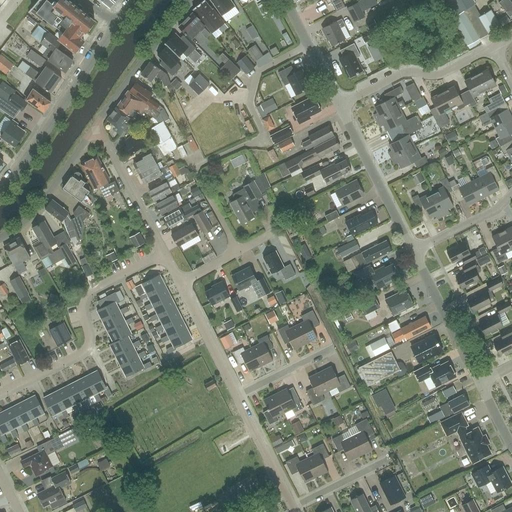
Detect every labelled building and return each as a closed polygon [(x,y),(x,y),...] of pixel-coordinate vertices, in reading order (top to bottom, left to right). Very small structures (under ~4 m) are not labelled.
[(69,28),(80,37),(85,32),(86,32),(95,21),(91,18),(93,16),(93,15),(90,13),(89,13),(87,15),(81,9),(82,8),(82,7),(79,4),(77,6),(70,1),(71,0),(40,0),(34,9),(30,13),(41,23),(45,18),(65,34),(69,28)] [(211,0),(222,15),(235,6),(230,0),(211,0)] [(278,11),(272,0),(267,0),(263,2),(270,15),(278,11)] [(345,7),(341,0),(330,0),(337,12),(345,7)] [(480,39),(471,25),(463,11),(476,4),(473,0),(450,0),(458,14),(451,18),(461,35),(466,43),(468,46),(471,44),(480,39)] [(511,15),(511,0),(502,0),(499,3),(510,17),(511,15)] [(212,9),(205,1),(194,9),(212,32),(217,38),(223,34),(218,28),(224,23),(213,9),(212,9)] [(365,17),(358,3),(347,8),(354,22),(365,17)] [(479,17),(489,34),(501,27),(491,10),(479,17)] [(191,40),(205,26),(193,14),(179,28),(191,40)] [(498,20),(502,27),(510,22),(506,15),(498,20)] [(228,23),(236,30),(240,25),(232,19),(228,23)] [(341,29),(346,26),(342,19),(337,22),(337,21),(324,28),(333,46),(346,39),(341,29)] [(366,24),(369,30),(377,26),(374,20),(366,24)] [(48,34),(39,26),(31,36),(48,49),(43,56),(49,60),(66,72),(73,61),(57,49),(62,42),(49,32),(48,34)] [(259,36),(252,26),(246,30),(252,40),(259,36)] [(84,40),(80,37),(69,28),(65,34),(60,40),(75,52),(76,50),(78,50),(80,47),(80,46),(84,40)] [(178,57),(179,57),(182,53),(186,58),(196,48),(183,36),(180,39),(175,34),(165,44),(167,46),(178,57)] [(350,77),(363,71),(356,58),(361,56),(354,43),(340,50),(343,57),(339,59),(342,65),(344,64),(350,77)] [(255,62),(263,57),(255,45),(247,51),(255,62)] [(181,59),(179,57),(178,57),(167,46),(158,56),(162,61),(159,64),(172,76),(181,67),(177,63),(181,59)] [(279,53),(276,48),(270,51),(273,56),(279,53)] [(41,67),(46,60),(31,50),(26,57),(41,67)] [(232,80),(241,71),(223,54),(218,58),(225,64),(220,69),(232,80)] [(0,69),(6,74),(14,64),(1,55),(0,55),(0,69)] [(246,75),(254,68),(245,57),(237,64),(246,75)] [(62,78),(46,67),(41,74),(23,61),(18,68),(51,92),(62,78)] [(151,82),(152,81),(158,73),(161,75),(160,76),(164,86),(170,83),(167,75),(150,62),(141,74),(151,82)] [(291,67),(278,73),(285,86),(289,84),(296,96),(312,88),(303,70),(295,74),(291,67)] [(476,75),(485,91),(496,85),(488,69),(476,75)] [(194,79),(204,90),(209,84),(199,74),(194,79)] [(473,97),(485,91),(476,75),(465,81),(469,90),(464,93),(472,108),(477,105),(473,97)] [(198,95),(204,90),(194,79),(188,85),(198,95)] [(181,86),(175,80),(171,84),(177,90),(181,86)] [(22,112),(28,103),(15,94),(16,91),(3,82),(0,85),(0,108),(14,119),(20,110),(22,112)] [(159,105),(152,100),(149,98),(152,94),(145,89),(144,89),(136,83),(130,91),(156,110),(159,105)] [(397,103),(394,97),(404,92),(401,86),(384,95),(387,100),(375,107),(378,113),(374,115),(377,121),(400,109),(405,106),(404,105),(408,103),(406,99),(397,103)] [(472,108),(464,93),(459,95),(454,87),(443,93),(451,108),(456,106),(459,110),(464,107),(469,104),(471,108),(472,108)] [(51,102),(35,91),(27,102),(44,113),(51,102)] [(160,114),(147,104),(128,91),(116,107),(117,107),(135,120),(143,110),(154,118),(151,119),(151,120),(144,124),(147,130),(164,121),(160,114)] [(440,128),(446,125),(450,123),(444,112),(451,108),(443,93),(431,98),(436,107),(430,110),(440,128)] [(500,94),(492,98),(495,102),(503,98),(500,94)] [(300,124),(310,119),(309,117),(321,111),(314,96),(292,108),(300,124)] [(270,99),(258,105),(264,115),(276,108),(270,99)] [(491,104),(484,108),(486,113),(494,109),(497,107),(495,102),(491,104)] [(494,109),(486,113),(479,117),(484,127),(492,123),(495,128),(511,120),(511,117),(508,109),(505,103),(497,107),(494,109)] [(117,107),(116,107),(107,120),(116,126),(115,127),(117,132),(120,134),(123,131),(128,135),(139,123),(137,122),(135,120),(117,107)] [(169,120),(164,109),(159,112),(165,122),(169,120)] [(403,130),(419,122),(416,116),(406,121),(400,109),(377,121),(380,127),(384,125),(387,131),(400,124),(403,130)] [(269,116),(262,120),(268,131),(275,128),(269,116)] [(23,134),(24,133),(24,131),(17,126),(18,124),(13,120),(1,137),(15,147),(23,135),(23,134)] [(511,140),(511,135),(511,134),(511,133),(511,120),(495,128),(499,137),(496,138),(500,146),(511,140)] [(172,137),(164,121),(148,131),(147,131),(155,145),(156,146),(156,147),(157,146),(160,152),(163,157),(177,148),(172,137)] [(392,158),(415,146),(409,135),(422,128),(419,122),(403,130),(405,136),(389,144),(392,150),(389,152),(392,158)] [(290,125),(271,135),(275,143),(294,133),(290,125)] [(306,150),(334,136),(329,126),(309,136),(310,140),(302,144),(306,150)] [(451,141),(459,137),(456,131),(448,134),(451,141)] [(136,132),(131,136),(124,142),(127,146),(125,148),(131,155),(145,144),(136,132)] [(199,150),(192,136),(187,138),(194,153),(199,150)] [(290,174),(301,169),(303,164),(318,156),(320,158),(340,148),(335,138),(307,152),(285,164),(290,174)] [(279,145),(282,152),(295,146),(291,139),(279,145)] [(492,149),(498,146),(495,140),(489,142),(492,149)] [(511,161),(511,160),(511,140),(500,146),(504,155),(507,153),(511,161)] [(152,156),(160,152),(157,146),(156,147),(156,146),(155,145),(146,150),(149,155),(151,154),(152,155),(152,156)] [(188,156),(182,146),(178,148),(183,158),(188,156)] [(417,168),(428,162),(425,156),(421,158),(415,146),(392,158),(395,164),(398,163),(401,169),(414,162),(417,168)] [(279,160),(273,149),(268,152),(274,163),(279,160)] [(139,173),(156,164),(152,156),(152,155),(151,154),(149,155),(143,158),(134,163),(139,173)] [(236,165),(246,160),(243,155),(234,159),(236,165)] [(115,182),(109,185),(108,181),(109,181),(97,156),(88,161),(86,160),(83,162),(82,163),(81,164),(94,189),(99,187),(105,199),(119,192),(115,182)] [(335,163),(320,170),(318,166),(301,174),(305,181),(321,173),(327,185),(346,176),(345,174),(352,171),(346,160),(335,165),(335,163)] [(172,175),(169,169),(166,164),(162,167),(160,162),(156,164),(139,173),(144,184),(159,176),(162,181),(172,175)] [(181,174),(179,169),(176,164),(169,167),(175,177),(181,174)] [(179,169),(181,174),(182,175),(185,174),(189,181),(194,179),(188,170),(187,169),(185,169),(184,166),(179,169)] [(496,183),(501,180),(494,166),(486,170),(488,173),(480,177),(489,195),(499,190),(496,183)] [(91,205),(94,201),(92,195),(88,193),(90,191),(86,188),(87,186),(85,184),(86,183),(81,179),(82,177),(82,175),(81,174),(81,173),(79,172),(78,172),(76,172),(74,173),(73,175),(72,175),(71,176),(63,188),(82,201),(83,200),(91,205)] [(412,176),(417,185),(424,181),(420,172),(412,176)] [(264,174),(259,176),(265,190),(270,188),(264,174)] [(180,189),(175,179),(172,175),(162,181),(164,184),(149,192),(154,202),(180,189)] [(230,203),(235,212),(242,224),(255,217),(252,213),(259,209),(256,204),(258,203),(255,198),(262,194),(266,192),(265,190),(258,175),(253,178),(254,180),(244,186),(245,188),(233,195),(236,200),(230,203)] [(472,182),(468,175),(464,177),(464,179),(467,184),(470,183),(478,200),(489,195),(480,177),(472,182)] [(453,191),(448,181),(447,178),(441,181),(443,187),(432,193),(443,216),(449,213),(448,209),(454,206),(447,194),(453,191)] [(467,184),(464,179),(459,182),(459,183),(452,187),(459,201),(464,199),(468,206),(478,200),(470,183),(467,184)] [(364,196),(357,181),(335,191),(343,206),(364,196)] [(198,187),(191,191),(194,197),(201,193),(198,187)] [(307,197),(308,196),(314,193),(311,187),(304,191),(307,197)] [(437,219),(443,216),(432,193),(420,199),(418,195),(412,198),(417,209),(423,206),(430,218),(436,215),(437,219)] [(161,215),(182,204),(181,202),(178,204),(174,195),(156,204),(161,215)] [(52,200),(45,209),(61,222),(65,217),(67,223),(65,223),(68,232),(74,230),(77,241),(82,240),(84,226),(83,223),(90,213),(79,206),(73,213),(75,218),(71,220),(69,213),(52,200)] [(184,206),(180,208),(163,217),(168,228),(201,211),(198,205),(187,210),(184,206)] [(204,234),(213,229),(202,211),(193,216),(204,234)] [(328,222),(339,217),(336,211),(325,216),(328,222)] [(377,223),(372,212),(361,218),(360,215),(346,222),(352,235),(377,223)] [(311,226),(315,221),(310,217),(306,222),(311,226)] [(56,243),(53,237),(44,221),(32,228),(40,242),(33,246),(45,268),(61,259),(66,267),(77,261),(67,244),(70,242),(64,231),(53,237),(57,245),(59,248),(53,251),(50,246),(56,243)] [(178,246),(198,235),(192,224),(172,235),(178,246)] [(511,226),(502,232),(511,250),(511,249),(511,226)] [(326,232),(323,227),(316,230),(319,236),(326,232)] [(505,253),(511,250),(502,232),(492,237),(498,248),(492,251),(498,263),(508,258),(505,253)] [(139,233),(129,238),(134,248),(144,242),(139,233)] [(27,269),(22,261),(30,257),(19,238),(3,246),(18,273),(27,269)] [(387,241),(362,253),(352,258),(356,268),(392,251),(387,241)] [(464,264),(477,258),(474,253),(471,255),(465,243),(447,252),(452,263),(462,258),(464,264)] [(481,256),(487,253),(484,247),(478,250),(481,256)] [(296,275),(291,264),(284,267),(276,251),(264,257),(272,274),(280,269),(286,280),(296,275)] [(110,263),(118,260),(114,252),(106,256),(110,263)] [(480,267),(491,261),(488,255),(477,261),(480,267)] [(456,278),(462,289),(480,280),(476,274),(481,271),(478,266),(477,266),(475,262),(462,268),(465,274),(456,278)] [(93,273),(89,264),(82,267),(86,276),(93,273)] [(378,289),(400,278),(393,264),(382,270),(381,268),(374,272),(370,265),(356,273),(362,283),(372,278),(378,289)] [(504,266),(497,269),(501,276),(507,272),(504,266)] [(252,284),(259,298),(270,292),(263,278),(257,281),(250,268),(232,276),(239,290),(252,284)] [(146,292),(139,296),(141,300),(149,297),(148,295),(166,286),(160,275),(142,284),(146,292)] [(18,277),(9,282),(18,299),(19,299),(22,305),(31,300),(18,277)] [(503,285),(499,277),(486,284),(490,291),(503,285)] [(205,292),(212,306),(230,297),(222,282),(216,285),(216,286),(205,292)] [(2,284),(0,285),(0,290),(4,296),(8,293),(2,284)] [(152,303),(145,307),(147,311),(154,307),(153,306),(171,297),(166,286),(148,295),(149,297),(152,303)] [(393,316),(414,306),(406,291),(394,297),(394,295),(385,300),(393,316)] [(473,312),(491,303),(486,292),(468,301),(473,312)] [(121,313),(122,315),(129,311),(127,307),(120,310),(116,304),(120,302),(123,300),(121,294),(117,296),(115,293),(98,301),(101,308),(97,310),(103,322),(121,313)] [(47,304),(58,308),(62,297),(51,294),(47,304)] [(364,316),(380,308),(374,296),(358,304),(364,316)] [(157,314),(150,317),(152,322),(159,318),(159,316),(176,307),(171,297),(153,306),(154,307),(157,314)] [(236,312),(242,309),(236,297),(230,300),(236,312)] [(499,315),(511,308),(508,302),(495,308),(499,315)] [(163,325),(156,328),(158,332),(165,329),(164,327),(182,318),(176,307),(159,316),(159,318),(163,325)] [(297,325),(306,344),(318,338),(313,328),(320,325),(313,310),(301,316),(304,322),(297,325)] [(269,323),(278,319),(274,311),(266,315),(269,323)] [(121,313),(103,322),(108,333),(126,324),(127,325),(134,322),(132,317),(125,321),(122,315),(121,313)] [(485,335),(503,326),(498,315),(479,324),(485,335)] [(406,340),(430,328),(425,317),(401,329),(402,331),(393,335),(396,342),(405,338),(406,340)] [(168,335),(161,339),(163,343),(170,339),(169,338),(187,329),(182,318),(164,327),(165,329),(168,335)] [(229,329),(237,325),(233,318),(226,322),(229,329)] [(389,322),(392,331),(402,327),(398,318),(389,322)] [(57,347),(73,339),(64,322),(49,330),(57,347)] [(126,324),(108,333),(113,343),(114,343),(128,336),(132,334),(127,325),(126,324)] [(306,344),(297,325),(290,329),(288,325),(278,330),(285,344),(291,341),(295,350),(306,344)] [(511,335),(511,334),(511,328),(500,335),(503,340),(494,345),(499,355),(511,348),(511,335)] [(173,346),(166,350),(169,354),(176,350),(175,348),(193,339),(187,329),(169,338),(170,339),(173,346)] [(225,349),(234,345),(228,334),(220,339),(225,349)] [(262,366),(273,360),(268,350),(274,348),(267,335),(258,340),(260,344),(252,347),(262,366)] [(411,348),(418,363),(443,351),(435,335),(411,348)] [(113,343),(110,344),(116,356),(133,347),(134,348),(141,345),(139,340),(132,344),(128,336),(114,343),(113,343)] [(395,344),(390,336),(385,339),(384,337),(359,350),(365,361),(389,348),(389,347),(395,344)] [(19,340),(9,346),(19,365),(29,360),(19,340)] [(357,350),(353,343),(347,346),(350,353),(357,350)] [(133,347),(116,356),(121,366),(139,357),(140,359),(147,355),(145,351),(137,355),(134,348),(133,347)] [(262,366),(252,347),(245,351),(243,347),(234,352),(240,365),(245,362),(250,372),(262,366)] [(368,386),(400,370),(391,352),(359,368),(368,386)] [(139,357),(121,366),(126,377),(144,368),(144,370),(152,366),(150,362),(143,365),(140,359),(139,357)] [(12,359),(0,365),(0,369),(2,373),(16,366),(12,359)] [(429,364),(415,372),(420,382),(431,376),(437,386),(456,376),(449,361),(436,368),(436,367),(432,369),(429,364)] [(337,387),(339,393),(351,387),(345,374),(337,378),(332,366),(320,372),(329,391),(337,387)] [(98,371),(87,376),(96,394),(98,393),(104,390),(108,397),(112,395),(108,387),(107,388),(98,371)] [(322,394),(329,391),(320,372),(309,378),(313,388),(306,391),(313,406),(325,400),(322,394)] [(96,394),(87,376),(76,381),(85,399),(87,398),(91,405),(101,400),(98,393),(96,394)] [(213,380),(204,385),(207,391),(216,385),(213,380)] [(76,381),(66,387),(75,405),(76,404),(83,400),(86,408),(91,405),(87,398),(85,399),(76,381)] [(66,387),(55,392),(64,410),(66,409),(72,406),(76,413),(80,411),(76,404),(75,405),(66,387)] [(294,413),(304,408),(298,397),(293,400),(287,389),(276,394),(285,413),(292,409),(294,413)] [(55,392),(44,398),(53,416),(61,411),(65,418),(69,416),(66,409),(64,410),(55,392)] [(277,416),(285,413),(276,394),(264,400),(268,408),(267,409),(268,410),(263,412),(270,425),(279,420),(277,416)] [(445,418),(469,405),(463,394),(439,407),(445,418)] [(36,395),(24,401),(33,419),(32,420),(35,427),(40,425),(36,417),(45,413),(36,395)] [(422,404),(425,409),(436,403),(433,398),(422,404)] [(397,410),(392,400),(381,406),(386,416),(386,415),(387,418),(396,413),(395,411),(397,410)] [(24,401),(14,406),(23,424),(21,425),(25,432),(29,430),(25,423),(32,420),(33,419),(24,401)] [(14,406),(3,412),(12,430),(10,431),(14,438),(18,435),(15,428),(21,425),(23,424),(14,406)] [(3,412),(0,413),(0,432),(1,435),(0,435),(0,436),(3,443),(8,441),(4,434),(10,431),(12,430),(3,412)] [(468,433),(464,426),(468,425),(462,413),(442,422),(448,434),(458,429),(461,436),(460,436),(464,446),(465,446),(469,454),(468,455),(472,463),(482,459),(481,458),(490,453),(486,444),(489,442),(485,436),(483,437),(478,428),(468,433)] [(361,455),(373,449),(369,441),(376,437),(367,419),(355,425),(359,433),(352,436),(361,455)] [(304,431),(299,421),(291,425),(296,435),(304,431)] [(274,447),(283,443),(279,435),(275,437),(274,434),(268,437),(274,447)] [(361,455),(352,436),(345,440),(342,434),(332,439),(339,452),(344,449),(350,461),(361,455)] [(53,467),(47,455),(64,447),(59,437),(37,448),(39,453),(21,461),(24,467),(31,464),(33,467),(32,468),(36,476),(45,472),(44,471),(53,467)] [(226,437),(219,441),(221,447),(229,443),(226,437)] [(10,456),(21,451),(18,444),(7,449),(10,456)] [(288,450),(285,444),(278,447),(281,453),(288,450)] [(316,477),(328,471),(322,460),(329,456),(323,444),(312,449),(315,455),(307,459),(316,477)] [(316,477),(307,459),(300,462),(297,457),(286,462),(292,475),(299,471),(305,483),(316,477)] [(108,458),(99,462),(107,477),(115,473),(108,458)] [(87,459),(77,464),(69,468),(72,474),(80,471),(90,465),(87,459)] [(498,492),(511,485),(502,467),(491,473),(487,466),(472,473),(479,486),(492,480),(498,492)] [(60,489),(71,483),(65,471),(52,478),(55,485),(37,494),(44,507),(49,504),(52,509),(66,501),(60,489)] [(405,497),(395,476),(380,483),(391,504),(405,497)] [(363,494),(359,496),(356,495),(355,498),(351,500),(356,511),(379,511),(376,506),(370,509),(363,494)] [(434,501),(430,494),(420,499),(423,506),(434,501)] [(73,505),(74,508),(76,511),(77,511),(87,507),(84,500),(73,505)] [(479,511),(473,500),(462,506),(464,511),(479,511)]
